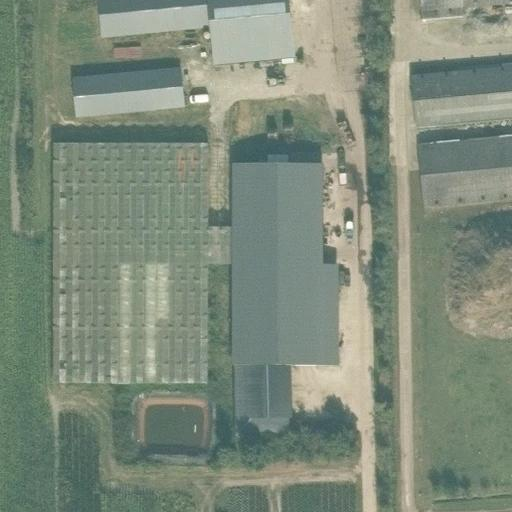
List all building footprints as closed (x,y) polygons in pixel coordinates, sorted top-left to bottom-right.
[(98,0),(102,39),(211,28),(214,66),(294,59),(288,0),(98,0)] [(511,2),(511,0),(420,0),(423,19),(464,14),(463,7),(511,2)] [(73,80),(77,118),(184,108),(180,70),(73,80)] [(511,119),(511,73),(411,83),(416,129),(511,119)] [(424,209),(511,200),(511,138),(418,148),(424,209)] [(53,386),(208,385),(208,266),(234,266),(234,229),(208,229),(208,145),(54,145),(53,386)] [(234,266),(234,367),(321,367),(321,166),(234,165),(234,229),(234,266)] [(287,367),(235,367),(235,372),(237,436),(289,435),(287,371),(287,367)]
